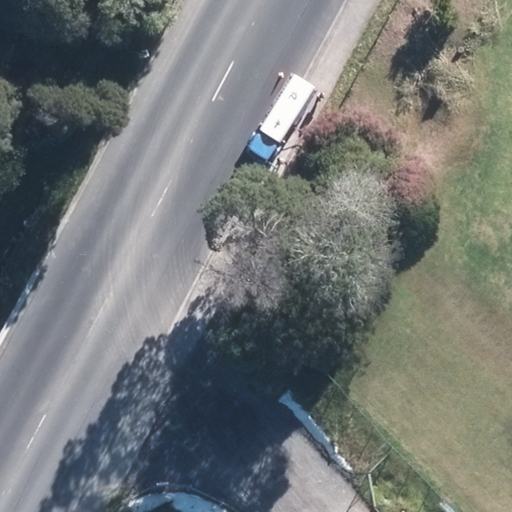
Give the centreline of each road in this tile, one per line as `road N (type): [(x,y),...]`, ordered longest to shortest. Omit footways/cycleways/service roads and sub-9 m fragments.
road 1 (secondary): [(257,0),(0,471)]
road 2 (unknown): [(93,300),(292,511)]
